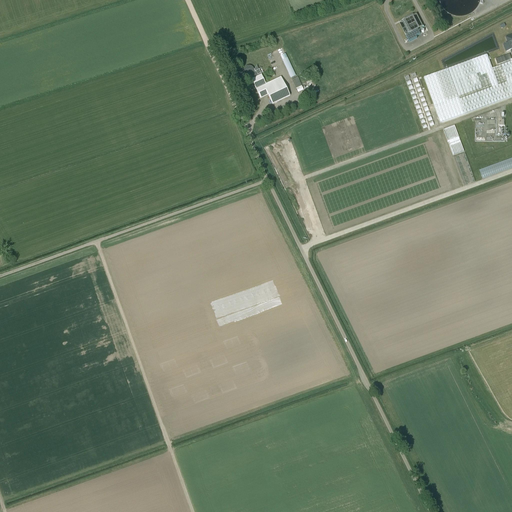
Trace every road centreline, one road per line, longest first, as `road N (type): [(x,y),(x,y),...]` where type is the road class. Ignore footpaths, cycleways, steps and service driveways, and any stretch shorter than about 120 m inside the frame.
road 1 (unclassified): [(430,511),(267,179)]
road 2 (unclassified): [(191,511),(97,242)]
road 3 (unclassified): [(97,242),(267,179)]
road 4 (unknown): [(239,117),(296,92),(273,50),(245,58)]
